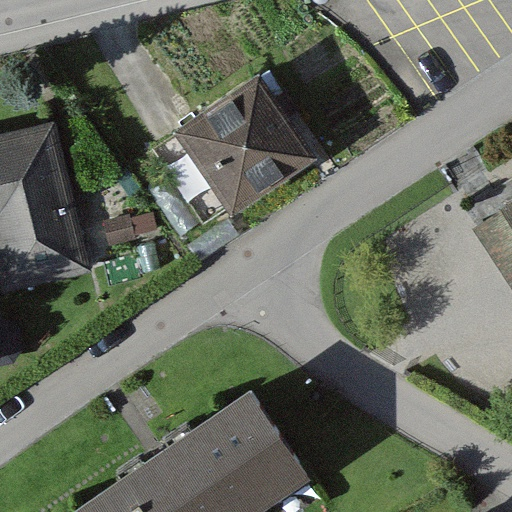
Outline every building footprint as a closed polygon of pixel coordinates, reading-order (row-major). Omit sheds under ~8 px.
[(319,152),(261,65),(177,120),(182,126),(233,203),(236,207),(319,152)] [(56,120),(0,132),(0,272),(4,291),(91,271),(56,120)] [(233,203),(182,126),(155,144),(206,221),(233,203)] [(511,187),(499,196),(505,205),(511,216),(511,187)] [(511,216),(505,205),(479,221),(511,274),(511,216)] [(129,211),(104,217),(110,243),(135,237),(129,211)] [(243,511),(309,467),(249,381),(60,511),(243,511)]
